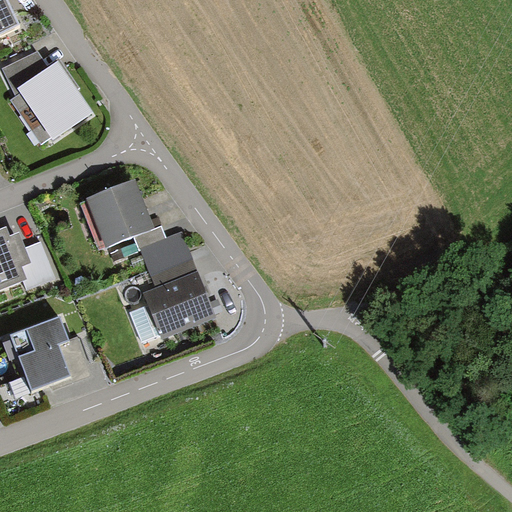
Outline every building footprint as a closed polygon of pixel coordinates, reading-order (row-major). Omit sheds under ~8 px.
[(0,0),(0,35),(15,29),(1,0),(0,0)] [(91,111),(58,58),(48,66),(36,49),(3,66),(16,93),(25,87),(54,134),(91,111)] [(155,228),(136,179),(81,201),(99,248),(106,245),(107,247),(134,237),(155,228)] [(155,228),(134,237),(138,249),(141,248),(167,238),(162,226),(155,228)] [(6,227),(0,229),(0,290),(24,281),(28,279),(22,266),(32,263),(26,248),(19,232),(10,236),(6,227)] [(157,288),(144,293),(162,338),(215,317),(181,232),(167,238),(141,248),(157,288)] [(42,241),(26,248),(32,263),(22,266),(28,279),(24,281),(27,290),(57,278),(42,241)] [(60,318),(11,337),(32,392),(50,385),(52,390),(92,375),(78,338),(69,342),(60,318)]
